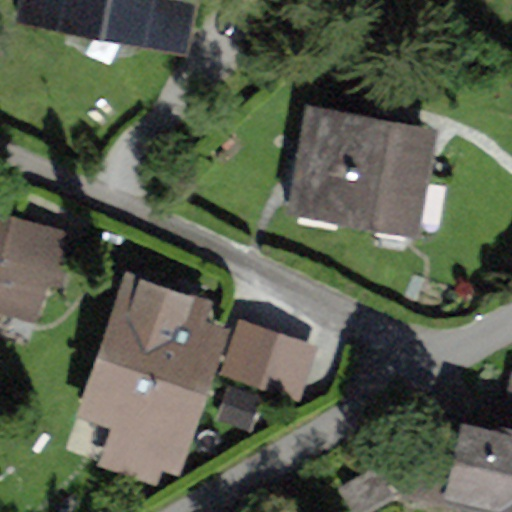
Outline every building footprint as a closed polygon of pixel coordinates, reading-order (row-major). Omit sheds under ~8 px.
[(72,18),(181,38),(188,0),(18,0),(16,12),(71,23),(72,18)] [(287,204),(342,214),(342,209),(392,218),(394,206),(411,209),(425,132),(315,112),(307,157),(295,155),(287,204)] [(0,256),(11,219),(0,215),(0,256)] [(73,237),(11,219),(0,256),(0,308),(37,319),(48,278),(60,282),(73,237)] [(156,452),(170,457),(214,332),(195,326),(202,306),(134,283),(91,408),(124,419),(111,456),(150,469),(156,452)] [(219,365),(299,394),(320,338),(240,309),(219,365)] [(511,438),(511,397),(503,437),(511,438)] [(488,495),(511,500),(511,438),(503,437),(474,430),(471,440),(460,488),(488,495)] [(460,488),(471,440),(437,432),(341,481),(356,510),(394,491),(483,511),(488,495),(460,488)]
